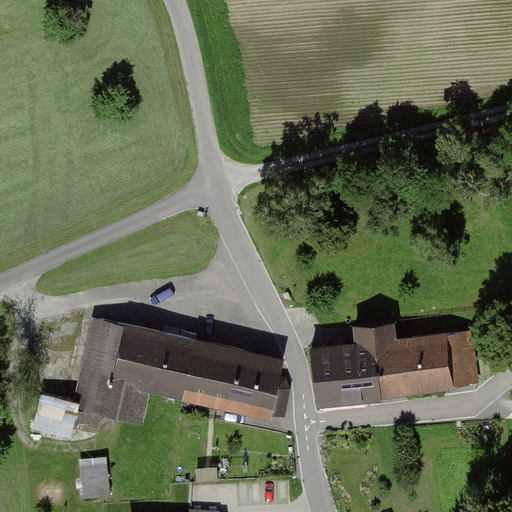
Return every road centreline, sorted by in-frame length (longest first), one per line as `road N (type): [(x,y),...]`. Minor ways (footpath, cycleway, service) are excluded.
road 1 (unclassified): [(218,186),(296,359),(324,511)]
road 2 (track): [(511,113),(218,186)]
road 3 (unclassified): [(218,186),(0,284)]
road 4 (unclassified): [(171,0),(218,186)]
